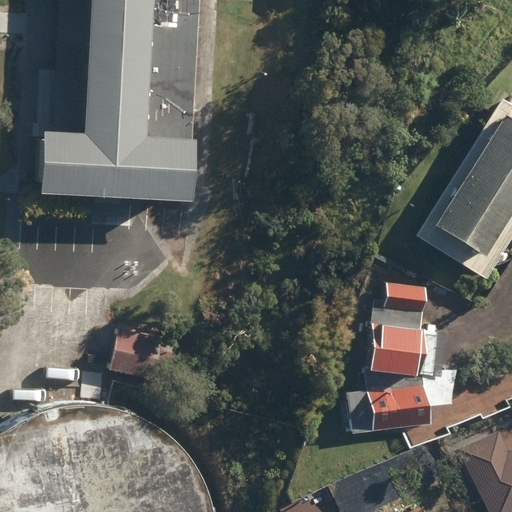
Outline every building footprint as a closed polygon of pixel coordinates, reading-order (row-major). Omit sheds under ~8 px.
[(41,197),(194,205),(196,143),(192,143),(199,0),(58,0),(51,137),(44,136),(41,197)] [(416,239),(488,283),(511,243),(511,106),(501,100),(416,239)] [(27,291),(134,296),(138,226),(136,226),(136,217),(109,216),(109,226),(30,223),(27,291)] [(350,392),(354,438),(434,430),(429,385),(424,385),(426,332),(422,332),(423,292),(376,290),(372,367),(362,367),(361,391),(350,392)] [(108,372),(156,382),(165,339),(117,329),(108,372)] [(84,394),(101,395),(103,372),(85,371),(84,394)] [(75,395),(11,409),(0,417),(0,511),(207,511),(207,498),(183,449),(147,417),(122,404),(75,395)] [(457,449),(487,511),(503,511),(511,508),(511,444),(506,448),(497,429),(457,449)] [(395,511),(368,470),(329,486),(339,511),(395,511)]
